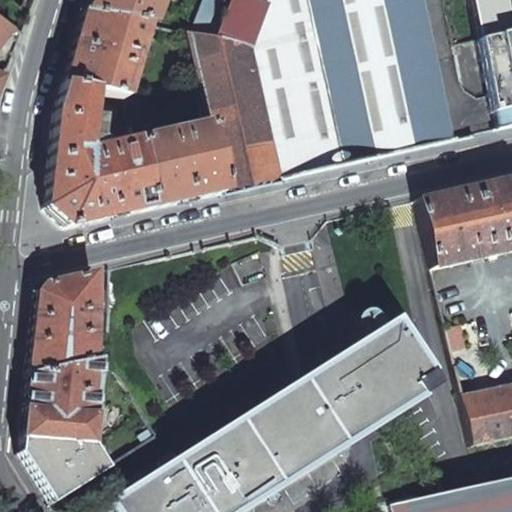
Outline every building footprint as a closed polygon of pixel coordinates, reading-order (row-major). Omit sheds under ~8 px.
[(145,28),(156,0),(85,0),(80,13),(141,27),(145,28)] [(244,190),(273,183),(253,91),(245,53),(259,6),(231,0),(226,0),(210,42),(187,37),(180,36),(192,87),(196,101),(202,127),(218,195),(244,190)] [(210,42),(226,0),(202,0),(187,37),(210,42)] [(428,53),(415,0),(261,0),(259,6),(245,53),(253,91),(428,53)] [(511,0),(465,0),(475,43),(511,35),(511,0)] [(121,100),(141,27),(80,13),(69,50),(59,87),(89,93),(121,100)] [(511,35),(475,43),(473,44),(489,116),(490,115),(494,134),(511,129),(511,35)] [(273,183),(423,149),(421,136),(445,131),(428,53),(253,91),(273,183)] [(144,212),(129,144),(98,150),(80,154),(85,120),(89,93),(59,87),(50,116),(39,211),(61,230),(104,221),(144,212)] [(196,101),(192,87),(176,91),(180,105),(196,101)] [(153,121),(147,98),(124,103),(127,133),(135,131),(146,129),(153,121)] [(98,122),(85,120),(80,154),(98,150),(97,144),(95,145),(98,122)] [(218,195),(202,127),(138,142),(129,144),(144,212),(183,203),(218,195)] [(138,142),(135,131),(127,133),(129,144),(138,142)] [(423,149),(448,144),(445,131),(421,136),(423,149)] [(465,191),(411,202),(426,272),(511,252),(511,187),(511,181),(465,191)] [(89,274),(38,286),(34,290),(30,295),(21,377),(88,363),(89,274)] [(482,321),(440,330),(456,399),(499,390),(482,321)] [(434,386),(389,322),(321,365),(304,376),(194,446),(103,503),(109,511),(234,511),(363,431),(434,386)] [(21,377),(13,456),(42,500),(46,507),(100,474),(85,450),(93,362),(88,363),(21,377)] [(511,385),(499,390),(456,399),(466,450),(511,439),(511,385)] [(511,511),(511,481),(383,509),(383,511),(511,511)]
